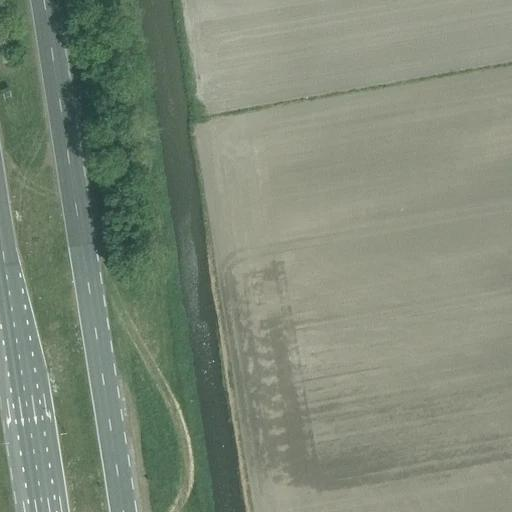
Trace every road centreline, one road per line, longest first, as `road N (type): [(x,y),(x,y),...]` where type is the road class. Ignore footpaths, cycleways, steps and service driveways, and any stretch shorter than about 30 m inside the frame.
road 1 (primary): [(122,511),(46,0)]
road 2 (primary): [(0,243),(39,511)]
